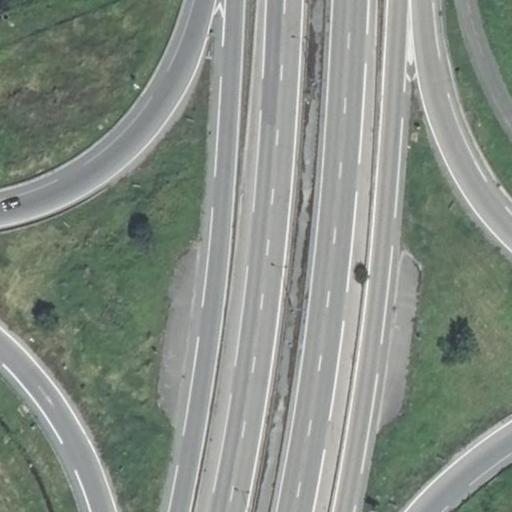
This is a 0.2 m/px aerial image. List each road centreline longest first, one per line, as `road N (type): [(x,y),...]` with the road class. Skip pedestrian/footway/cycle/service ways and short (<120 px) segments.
road 1 (trunk): [(233,0),(215,296),(179,511)]
road 2 (trunk): [(286,0),(269,234),(229,511)]
road 3 (trunk): [(295,511),(334,243),(350,0)]
road 4 (trunk): [(350,511),(379,347),(397,0)]
road 5 (trunk): [(203,0),(172,81),(146,121),(59,187),(0,206)]
road 6 (trunk): [(511,229),(454,140),(428,51),(425,0)]
road 7 (trunk): [(0,346),(48,398),(104,511)]
